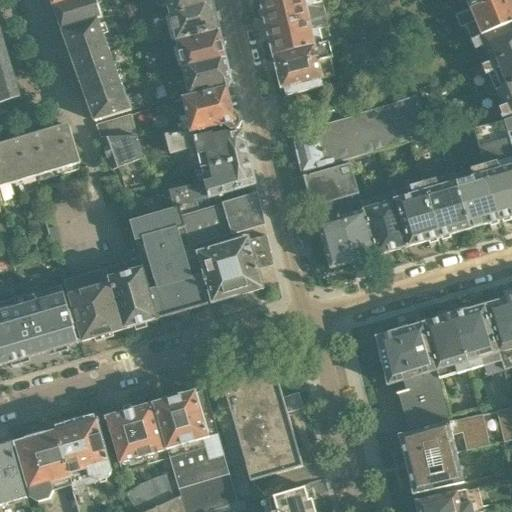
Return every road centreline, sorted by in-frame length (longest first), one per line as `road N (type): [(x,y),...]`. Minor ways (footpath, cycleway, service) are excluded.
road 1 (residential): [(229,0),(310,318)]
road 2 (residential): [(0,407),(310,318)]
road 3 (residential): [(310,318),(511,257)]
road 4 (residential): [(310,318),(358,511)]
road 5 (residential): [(0,119),(52,103),(57,94),(33,0)]
